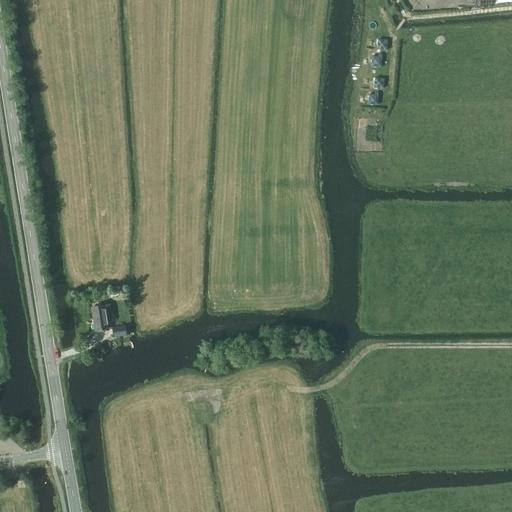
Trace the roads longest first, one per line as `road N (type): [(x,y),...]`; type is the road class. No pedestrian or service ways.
road 1 (tertiary): [(68,451),(0,42)]
road 2 (track): [(511,345),(386,345)]
